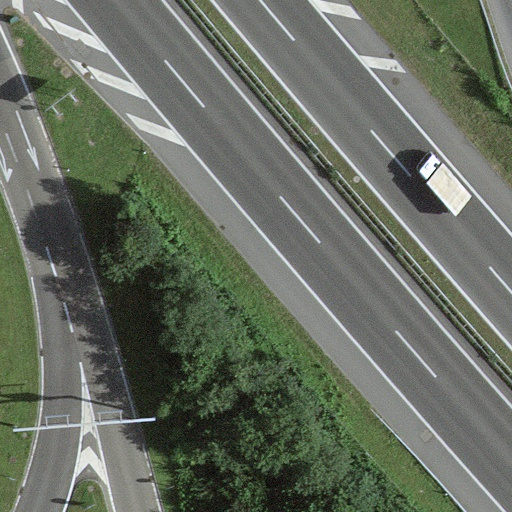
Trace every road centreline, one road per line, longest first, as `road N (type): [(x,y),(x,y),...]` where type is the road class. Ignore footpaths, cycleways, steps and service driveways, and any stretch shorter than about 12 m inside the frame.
road 1 (motorway): [(116,0),(511,460)]
road 2 (motorway): [(511,291),(262,0)]
road 3 (motorway): [(0,104),(73,290)]
